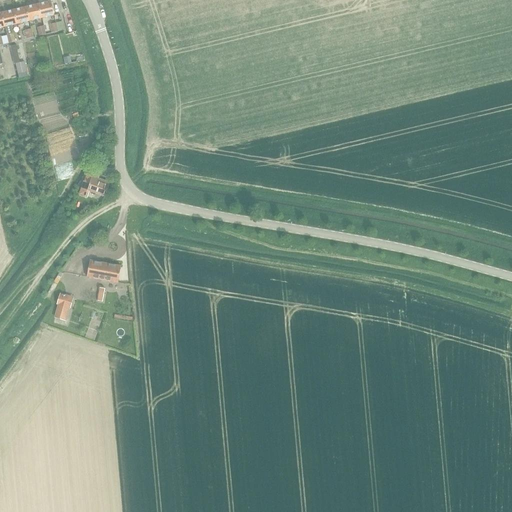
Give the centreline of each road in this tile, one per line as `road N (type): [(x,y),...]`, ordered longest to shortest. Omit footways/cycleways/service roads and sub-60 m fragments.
road 1 (unclassified): [(511,278),(129,193),(107,51)]
road 2 (track): [(0,328),(71,237),(129,193)]
